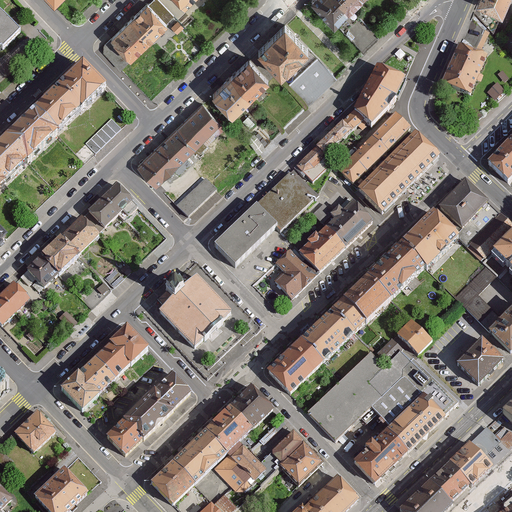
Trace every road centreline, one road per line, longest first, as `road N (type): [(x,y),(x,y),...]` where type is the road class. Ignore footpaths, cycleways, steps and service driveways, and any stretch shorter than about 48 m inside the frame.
road 1 (unclassified): [(190,241),(432,8),(459,4)]
road 2 (unclassified): [(282,336),(459,161)]
road 3 (residential): [(281,0),(114,159)]
road 4 (residential): [(249,368),(378,504)]
road 5 (secondary): [(511,378),(378,504)]
road 6 (residential): [(459,161),(417,112),(459,4)]
road 7 (residential): [(0,119),(124,0)]
road 8 (residential): [(114,159),(0,269)]
road 9 (residential): [(121,306),(212,403)]
road 10 (residential): [(282,336),(190,241)]
road 11 (unclassified): [(125,483),(35,389)]
